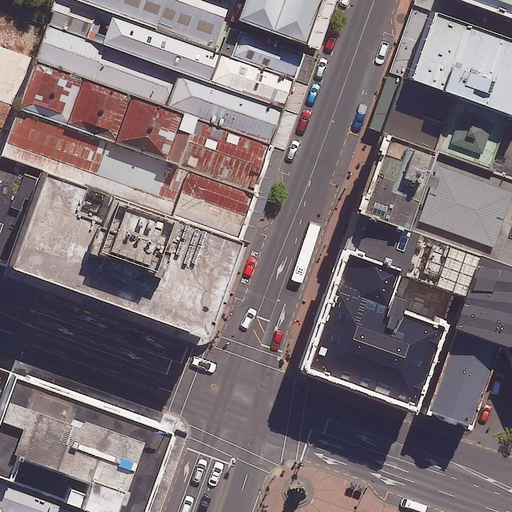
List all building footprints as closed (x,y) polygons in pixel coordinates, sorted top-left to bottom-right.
[(237,0),(75,0),(76,0),(120,10),(220,45),(237,0)] [(252,0),(247,15),(310,39),(326,0),(252,0)] [(511,0),(459,0),(511,18),(511,0)] [(511,32),(439,5),(412,74),(511,111),(511,32)] [(182,77),(287,114),(299,86),(227,54),(114,15),(105,49),(182,77)] [(235,51),(297,75),(306,53),(243,29),(235,51)] [(51,30),(39,64),(170,111),(182,77),(105,49),(51,30)] [(0,156),(1,155),(35,61),(0,48),(0,156)] [(170,111),(39,64),(25,102),(195,162),(261,186),(275,148),(170,111)] [(170,111),(275,148),(287,114),(182,77),(170,111)] [(511,118),(399,77),(382,123),(511,170),(511,118)] [(195,162),(25,102),(7,152),(177,212),(195,162)] [(348,202),(400,221),(429,143),(377,124),(348,202)] [(511,174),(429,143),(400,221),(474,248),(511,262),(511,174)] [(177,212),(7,152),(0,172),(0,256),(209,331),(243,235),(177,212)] [(243,235),(261,186),(195,162),(177,212),(243,235)] [(400,221),(348,202),(334,242),(386,260),(400,221)] [(461,286),(474,248),(400,221),(386,260),(461,286)] [(386,260),(334,242),(292,361),(418,406),(461,286),(386,260)] [(461,286),(418,406),(466,423),(495,336),(499,337),(511,330),(511,262),(474,248),(461,286)] [(511,335),(499,342),(511,368),(511,335)] [(148,511),(180,430),(23,370),(0,429),(0,462),(128,511),(148,511)] [(0,511),(128,511),(0,462),(0,511)]
